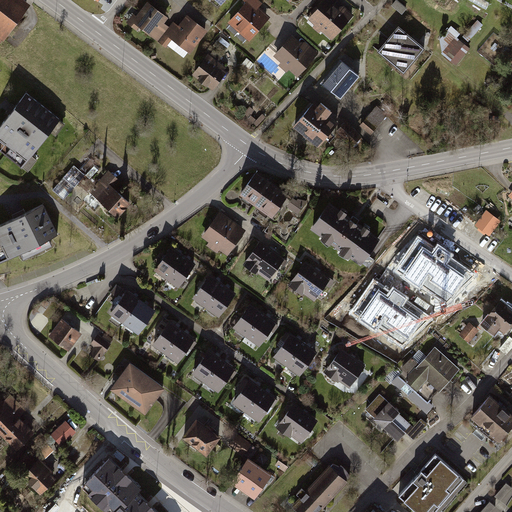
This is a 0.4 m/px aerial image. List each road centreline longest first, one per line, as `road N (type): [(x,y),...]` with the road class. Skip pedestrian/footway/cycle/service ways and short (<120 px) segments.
road 1 (residential): [(0,314),(90,406),(227,511)]
road 2 (residential): [(249,146),(203,195),(108,260),(0,300)]
road 3 (primary): [(249,146),(53,0)]
road 4 (residential): [(388,174),(394,191),(511,274)]
road 5 (primary): [(388,174),(323,177),(249,146)]
road 6 (primary): [(511,148),(388,174)]
